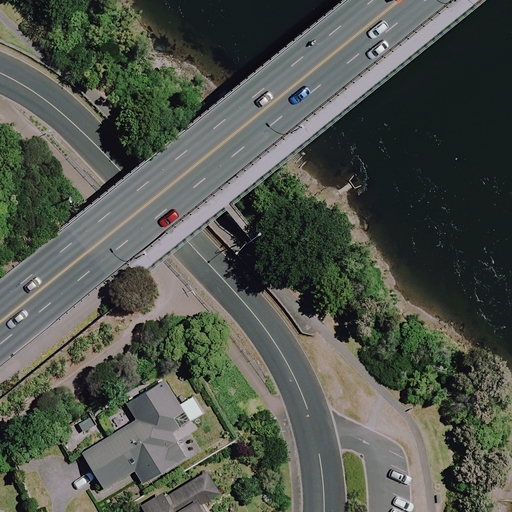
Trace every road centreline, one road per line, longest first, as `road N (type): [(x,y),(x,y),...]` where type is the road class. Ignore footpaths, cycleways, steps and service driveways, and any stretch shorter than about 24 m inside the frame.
road 1 (residential): [(0,73),(87,139),(272,337),(316,433),(323,511)]
road 2 (primary): [(426,0),(0,346)]
road 3 (primary): [(0,300),(372,0)]
